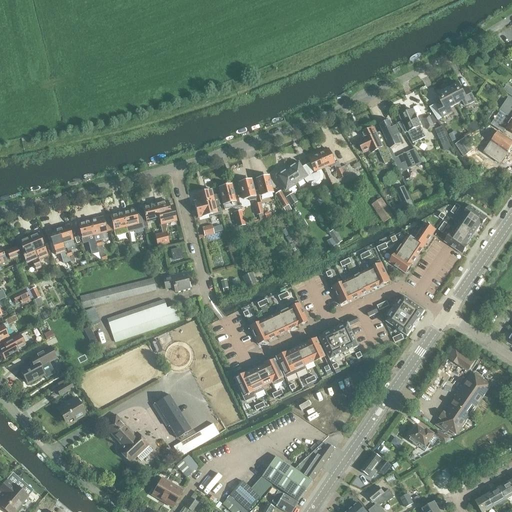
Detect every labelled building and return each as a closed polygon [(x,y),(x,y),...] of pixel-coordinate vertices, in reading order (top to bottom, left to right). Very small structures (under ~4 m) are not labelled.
[(449,89),(457,105),(463,102),(466,107),(476,102),(469,88),(463,91),(460,84),(449,89)] [(503,91),(511,97),(511,89),(507,86),(503,91)] [(457,105),(449,89),(438,95),(442,102),(436,105),(443,119),(453,114),(451,109),(457,105)] [(500,111),(501,112),(511,119),(511,99),(509,97),(500,111)] [(411,138),(415,136),(417,136),(418,138),(425,135),(422,129),(414,110),(401,116),(408,133),(409,133),(411,138)] [(511,132),(511,119),(506,116),(501,112),(492,125),(504,134),(507,129),(511,132)] [(428,130),(435,128),(430,117),(423,119),(428,130)] [(390,146),(402,173),(412,169),(390,121),(381,126),(390,146)] [(442,127),(436,129),(441,140),(447,137),(442,127)] [(381,132),(377,134),(375,128),(363,134),(365,139),(359,142),(365,153),(370,150),(372,153),(379,150),(385,164),(394,160),(381,132)] [(495,139),(490,136),(485,144),(489,147),(485,153),(501,164),(511,148),(511,141),(499,132),(495,139)] [(458,139),(454,133),(449,135),(452,142),(458,139)] [(338,162),(335,163),(328,149),(318,154),(325,168),(330,166),(331,168),(335,166),(336,170),(336,171),(340,180),(351,175),(347,166),(341,168),(338,162)] [(325,168),(318,154),(308,159),(310,164),(309,164),(305,166),(317,185),(320,183),(322,180),(322,177),(322,173),(320,170),(325,168)] [(417,166),(424,163),(417,155),(413,157),(417,166)] [(311,184),(313,184),(314,187),(317,185),(305,166),(303,167),(303,168),(302,168),(299,163),(288,170),(297,184),(305,179),(306,181),(308,183),(311,184)] [(297,184),(288,170),(277,177),(286,191),(297,184)] [(261,196),(273,193),(269,176),(263,178),(263,176),(258,178),(259,179),(257,180),(261,196)] [(250,201),(256,200),(251,180),(246,182),(245,180),(241,181),(241,183),(239,183),(244,200),(249,198),(250,201)] [(219,188),(224,204),(225,210),(233,208),(234,212),(241,211),(240,206),(237,207),(232,185),(226,186),(226,185),(221,186),(221,188),(219,188)] [(203,192),(209,211),(220,208),(217,195),(213,196),(212,190),(203,192)] [(285,211),(291,208),(281,191),(276,194),(285,211)] [(210,215),(209,211),(203,192),(196,194),(199,206),(196,207),(198,218),(210,215)] [(285,198),(290,206),(297,202),(292,194),(285,198)] [(408,194),(400,197),(406,211),(414,208),(408,194)] [(370,202),(381,219),(390,214),(379,197),(370,202)] [(173,206),(169,207),(168,201),(155,204),(159,219),(161,228),(163,233),(167,232),(166,230),(167,228),(166,224),(177,221),(173,206)] [(159,219),(155,204),(143,208),(147,222),(159,219)] [(263,213),(261,204),(254,205),(257,215),(263,213)] [(487,218),(470,206),(464,215),(481,226),(481,227),(487,218)] [(141,214),(137,215),(135,209),(122,213),(126,228),(127,228),(128,233),(144,229),(141,214)] [(245,225),(241,211),(234,212),(238,227),(245,225)] [(111,216),(112,220),(114,231),(126,228),(122,213),(111,216)] [(474,236),(481,226),(464,215),(462,214),(456,223),(457,225),(458,224),(474,236)] [(90,221),(94,236),(107,233),(103,218),(90,221)] [(94,236),(90,221),(78,224),(82,239),(94,236)] [(415,240),(425,247),(436,231),(426,224),(415,240)] [(468,244),(474,236),(458,224),(457,225),(452,233),(468,244)] [(203,228),(203,229),(205,237),(215,234),(212,225),(203,228)] [(58,229),(66,252),(76,249),(73,240),(69,226),(58,229)] [(327,232),(335,244),(341,241),(333,228),(327,232)] [(66,252),(58,229),(48,232),(56,255),(61,254),(64,263),(69,262),(66,252)] [(49,257),(45,248),(39,233),(29,238),(39,261),(49,257)] [(166,244),(163,233),(155,235),(158,246),(166,244)] [(468,244),(452,233),(445,243),(462,254),(469,245),(468,244)] [(402,244),(418,256),(425,247),(415,240),(409,235),(402,244)] [(42,268),(39,261),(29,238),(19,242),(29,263),(33,261),(36,270),(42,268)] [(137,244),(131,246),(134,255),(139,253),(137,244)] [(396,253),(412,265),(418,256),(402,244),(396,253)] [(17,247),(7,251),(10,260),(20,256),(17,247)] [(175,260),(183,258),(180,249),(173,251),(175,260)] [(389,263),(406,274),(407,273),(408,274),(413,266),(412,265),(396,253),(389,263)] [(381,261),(370,266),(371,269),(371,268),(380,287),(390,282),(381,261)] [(362,273),(370,291),(380,287),(371,268),(371,269),(362,273)] [(176,292),(191,289),(186,273),(164,279),(166,289),(174,287),(176,292)] [(242,277),(247,288),(257,284),(252,273),(242,277)] [(352,277),(360,296),(370,291),(362,273),(352,277)] [(342,282),(351,300),(360,296),(352,277),(342,282)] [(83,309),(112,302),(157,291),(154,279),(80,297),(83,309)] [(342,282),(332,287),(341,305),(351,300),(342,282)] [(30,290),(35,300),(41,298),(36,287),(30,290)] [(25,290),(12,297),(15,301),(20,298),(23,304),(30,301),(25,290)] [(404,298),(387,323),(408,337),(425,312),(404,298)] [(107,320),(112,332),(115,343),(180,321),(175,306),(167,309),(164,300),(107,320)] [(298,301),(287,306),(289,309),(289,308),(297,326),(308,322),(298,301)] [(279,313),(288,331),(297,326),(289,308),(289,309),(279,313)] [(269,318),(278,336),(288,331),(279,313),(269,318)] [(260,322),(268,340),(278,336),(269,318),(260,322)] [(260,322),(249,327),(258,345),(268,340),(260,322)] [(6,330),(10,328),(7,323),(3,325),(0,326),(0,341),(9,337),(6,330)] [(347,324),(319,338),(330,360),(358,347),(347,324)] [(96,341),(88,327),(83,330),(91,344),(96,341)] [(47,341),(52,338),(48,330),(43,332),(45,335),(44,335),(47,341)] [(22,338),(21,339),(14,343),(0,350),(5,360),(19,352),(17,348),(25,343),(22,338)] [(306,344),(305,344),(314,362),(324,357),(315,339),(306,344)] [(295,349),(304,367),(314,362),(305,344),(295,349)] [(470,371),(477,361),(456,346),(447,359),(459,366),(460,364),(470,371)] [(45,375),(41,367),(57,359),(51,347),(30,358),(33,363),(20,370),(28,384),(45,375)] [(286,354),(295,374),(305,369),(304,367),(295,349),(286,354)] [(286,354),(276,358),(285,378),(295,374),(286,354)] [(274,361),(264,365),(272,383),(274,386),(283,381),(274,361)] [(254,370),(263,388),(272,383),(264,365),(254,370)] [(244,374),(254,395),(264,390),(263,388),(254,370),(244,374)] [(460,431),(492,386),(473,373),(445,413),(444,413),(440,419),(441,420),(437,426),(454,437),(459,430),(460,431)] [(244,374),(234,379),(245,402),(255,397),(254,395),(244,374)] [(70,382),(57,390),(60,396),(74,388),(70,382)] [(178,439),(192,430),(170,396),(156,404),(178,439)] [(75,422),(87,415),(77,398),(58,409),(66,423),(74,419),(75,422)] [(105,427),(112,434),(124,447),(119,451),(130,462),(149,445),(138,433),(135,436),(116,416),(105,427)] [(429,443),(434,436),(446,444),(452,441),(437,431),(434,435),(428,430),(427,432),(419,427),(409,440),(419,447),(421,444),(428,449),(431,445),(429,443)] [(249,511),(273,486),(299,503),(334,450),(327,445),(325,447),(322,444),(295,470),(276,458),(262,479),(251,491),(242,483),(230,497),(246,511),(249,511)] [(178,464),(188,476),(198,468),(188,456),(178,464)] [(372,481),(378,473),(384,477),(391,468),(384,463),(382,465),(380,463),(380,462),(373,457),(361,473),(368,478),(372,481)] [(183,491),(162,478),(152,495),(173,508),(183,491)] [(25,505),(28,501),(28,499),(27,498),(28,496),(15,485),(15,486),(8,480),(0,488),(0,490),(6,496),(0,502),(0,505),(7,511),(14,511),(21,504),(23,506),(25,505)] [(499,488),(506,500),(511,496),(511,484),(511,482),(499,488)] [(382,511),(379,508),(387,501),(388,503),(395,497),(389,490),(385,494),(379,487),(368,496),(376,505),(369,511),(382,511)] [(488,495),(494,507),(506,500),(499,488),(488,495)] [(273,504),(277,506),(276,507),(285,511),(293,511),(299,504),(279,493),(273,504)] [(405,507),(413,503),(408,495),(400,499),(405,507)] [(485,511),(494,507),(488,495),(476,502),(481,511),(485,511)] [(226,500),(222,504),(230,511),(239,511),(246,511),(230,497),(229,496),(226,499),(226,500)] [(33,504),(37,507),(42,501),(38,498),(33,504)] [(198,504),(191,499),(185,507),(192,511),(198,504)] [(259,511),(271,511),(274,508),(266,503),(264,507),(262,506),(259,511)] [(424,511),(440,511),(435,503),(423,509),(424,511)]
